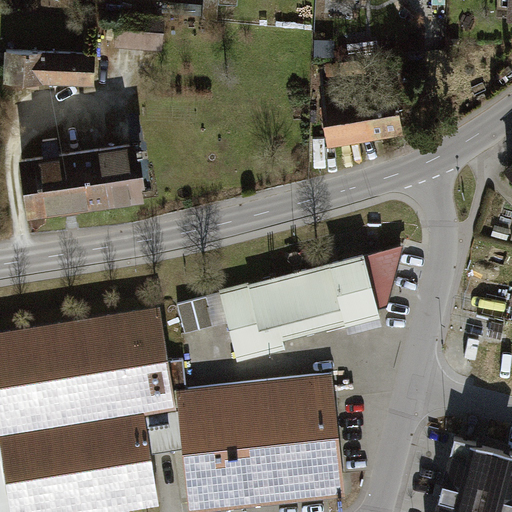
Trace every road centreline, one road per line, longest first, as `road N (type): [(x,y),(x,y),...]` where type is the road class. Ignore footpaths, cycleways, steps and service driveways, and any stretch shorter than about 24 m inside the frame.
road 1 (secondary): [(422,167),(296,209),(0,269)]
road 2 (residential): [(422,167),(448,241),(415,379)]
road 3 (residential): [(415,379),(381,511)]
